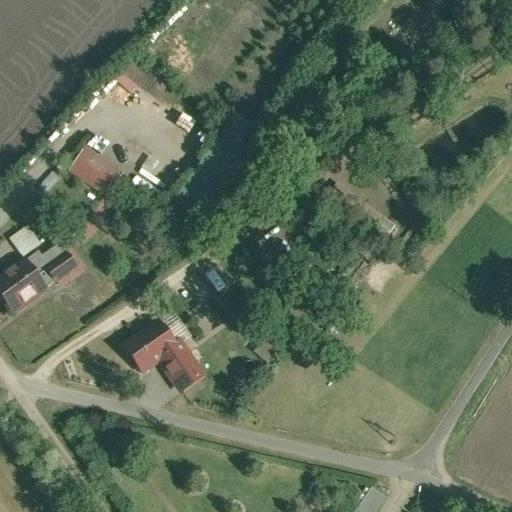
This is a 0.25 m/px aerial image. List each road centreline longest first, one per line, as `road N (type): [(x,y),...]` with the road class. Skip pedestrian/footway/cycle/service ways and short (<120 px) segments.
road 1 (unclassified): [(423,459),(17,369)]
road 2 (unclassified): [(116,511),(17,369)]
road 3 (unclassified): [(511,327),(423,459)]
